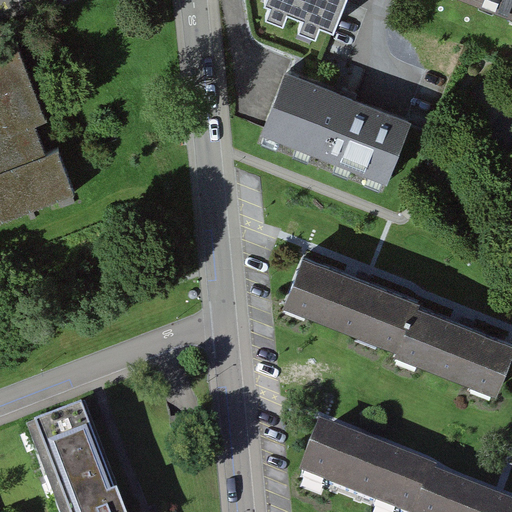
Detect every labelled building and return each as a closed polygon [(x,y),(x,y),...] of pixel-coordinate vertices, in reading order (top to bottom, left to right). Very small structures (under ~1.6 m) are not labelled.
[(315,37),(319,25),(332,30),(344,0),(263,0),(262,3),(269,5),(264,17),(283,24),(287,13),(301,18),(297,30),(315,37)] [(511,0),(477,0),(511,13),(511,0)] [(36,125),(48,120),(17,43),(0,49),(0,221),(76,192),(59,148),(47,153),(36,125)] [(263,131),(386,181),(409,123),(286,74),(263,131)] [(415,300),(303,256),(285,303),(396,347),(413,304),(415,300)] [(394,351),(495,391),(511,349),(511,343),(413,304),(396,347),(394,351)] [(125,511),(87,410),(25,433),(55,511),(125,511)] [(432,473),(320,429),(302,475),(395,511),(415,511),(430,477),(432,473)] [(511,511),(511,508),(430,477),(415,511),(511,511)]
